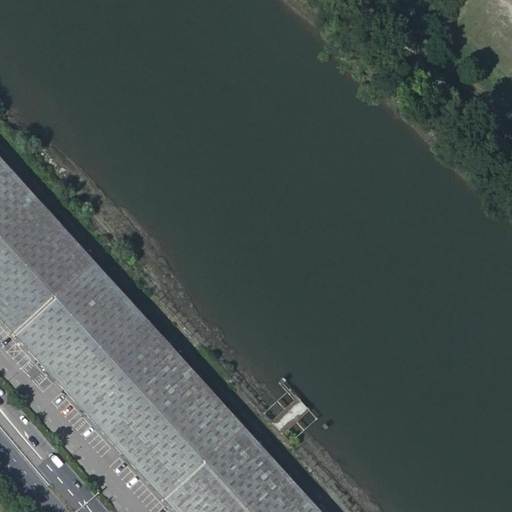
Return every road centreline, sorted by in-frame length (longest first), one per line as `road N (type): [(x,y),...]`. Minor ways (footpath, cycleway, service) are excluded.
road 1 (primary): [(92,511),(0,393)]
road 2 (secondary): [(91,511),(0,416)]
